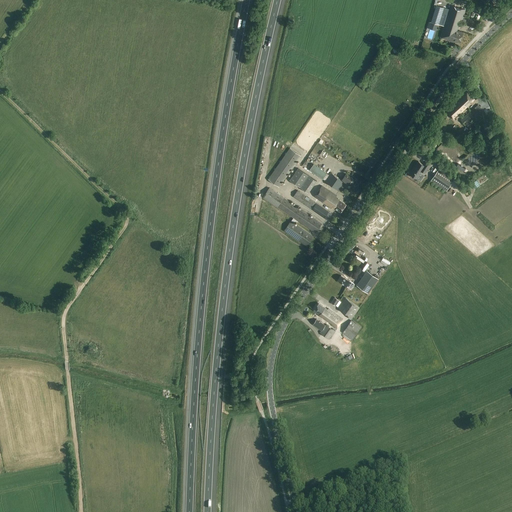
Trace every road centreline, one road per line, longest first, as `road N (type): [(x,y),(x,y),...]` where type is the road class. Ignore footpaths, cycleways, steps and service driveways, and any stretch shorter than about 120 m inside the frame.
road 1 (secondary): [(296,511),(269,391),(277,339),(486,36)]
road 2 (motorway): [(208,511),(231,245),(278,0)]
road 3 (motorway): [(246,0),(201,295),(189,511)]
road 4 (track): [(67,370),(66,309),(126,216),(0,91)]
road 5 (track): [(81,511),(67,370)]
